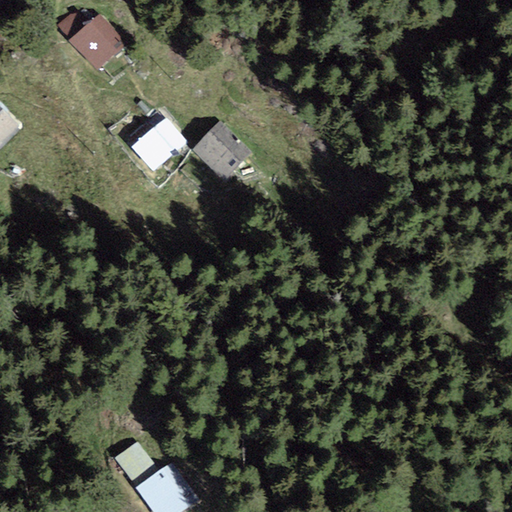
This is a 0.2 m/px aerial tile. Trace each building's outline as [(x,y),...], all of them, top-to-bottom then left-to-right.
[(77,9),(60,27),(75,42),(71,45),(101,75),(130,46),(100,15),(92,23),(77,9)] [(0,150),(20,130),(0,110),(0,150)] [(190,147),(167,123),(134,152),(157,177),(190,147)] [(253,159),(222,129),(195,156),(225,186),(253,159)] [(143,442),(118,460),(155,511),(181,511),(197,501),(172,466),(164,471),(143,442)]
